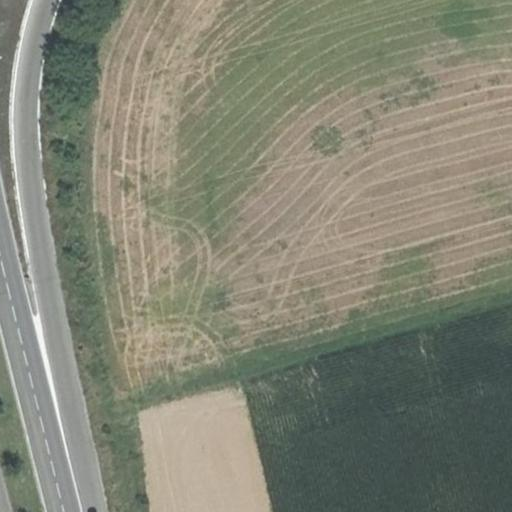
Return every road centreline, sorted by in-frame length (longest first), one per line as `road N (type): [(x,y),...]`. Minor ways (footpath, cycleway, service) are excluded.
road 1 (secondary): [(90,511),(50,327),(26,141),(27,67),(44,0)]
road 2 (secondary): [(63,511),(0,255)]
